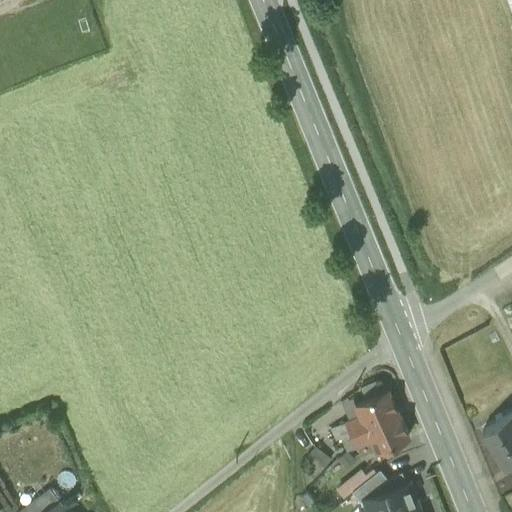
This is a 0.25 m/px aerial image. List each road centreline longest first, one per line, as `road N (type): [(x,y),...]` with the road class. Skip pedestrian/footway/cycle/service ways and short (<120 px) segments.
road 1 (secondary): [(262,0),(400,335)]
road 2 (secondary): [(400,335),(471,511)]
road 3 (unclassified): [(400,335),(511,262)]
